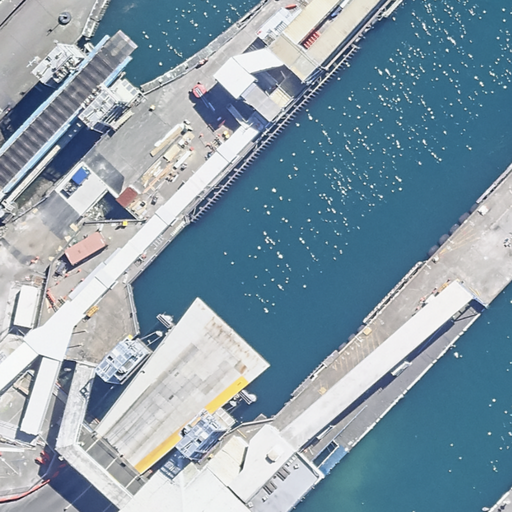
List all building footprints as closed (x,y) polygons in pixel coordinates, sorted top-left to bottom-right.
[(124,285),(325,74),(312,61),(304,54),(353,0),(327,0),(271,62),(292,81),(105,278),(60,459),(89,487),(116,511),(131,511),(132,511),(138,506),(102,473),(79,452),(124,285)] [(325,74),(394,0),(369,0),(312,61),(325,74)] [(153,108),(131,89),(98,127),(120,146),(153,108)] [(483,314),(511,283),(511,213),(446,282),(458,292),(477,309),(483,314)] [(297,511),(325,482),(300,458),(477,309),(458,292),(282,438),(273,429),(251,451),(238,441),(207,474),(236,502),(246,511),(297,511)] [(246,511),(236,502),(207,474),(204,478),(194,470),(181,483),(168,472),(157,485),(138,506),(132,511),(131,511),(246,511)]
